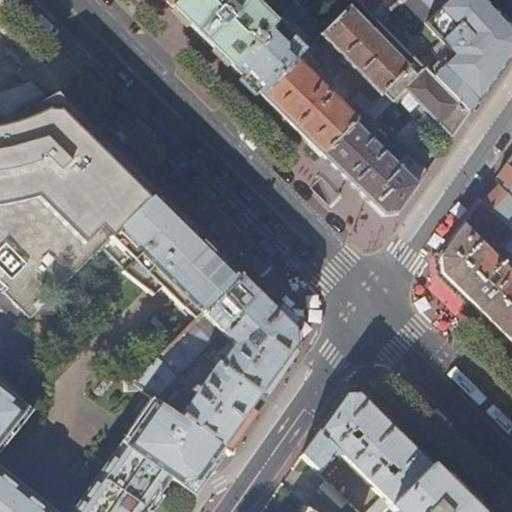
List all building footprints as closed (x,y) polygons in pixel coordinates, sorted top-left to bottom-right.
[(176,0),(169,8),(199,37),(231,69),(279,21),(294,6),(288,0),(176,0)] [(385,0),(378,6),(372,0),(354,0),(356,1),(377,23),(403,0),(385,0)] [(421,0),(435,14),(448,1),(447,0),(421,0)] [(467,114),(511,51),(511,36),(477,0),(449,0),(448,1),(435,14),(424,24),(456,59),(459,62),(437,84),(467,114)] [(320,36),(379,96),(407,69),(349,8),(320,36)] [(255,93),(259,96),(306,49),(301,44),(304,40),(292,27),(288,31),(279,21),(231,69),(241,78),(255,93)] [(295,132),(320,157),(352,124),(356,120),(309,74),(316,65),(309,58),(319,49),(313,43),(306,49),(259,96),(295,132)] [(434,81),(437,84),(459,62),(456,59),(434,81)] [(457,129),(467,114),(437,84),(434,81),(423,70),(416,77),(408,68),(407,69),(379,96),(372,104),(364,112),(373,120),(390,102),(391,103),(404,90),(439,126),(446,118),(457,129)] [(255,93),(241,78),(238,82),(246,89),(252,96),(255,93)] [(363,113),(364,112),(372,104),(360,92),(351,101),(363,113)] [(0,281),(6,288),(2,292),(31,320),(102,247),(154,194),(112,152),(55,96),(39,105),(11,117),(0,118),(0,281)] [(350,186),(381,217),(395,216),(426,172),(408,154),(396,166),(352,124),(320,157),(350,186)] [(511,168),(507,164),(496,180),(511,194),(511,168)] [(511,219),(499,206),(504,200),(490,188),(439,260),(441,275),(511,344),(511,273),(495,257),(504,247),(509,253),(506,256),(509,260),(511,257),(511,219)] [(102,247),(139,284),(175,249),(192,231),(167,207),(154,194),(102,247)] [(155,284),(193,322),(238,277),(230,269),(224,263),(192,231),(175,249),(139,284),(141,286),(148,287),(152,286),(155,284)] [(134,385),(151,398),(154,400),(216,336),(220,340),(223,337),(233,347),(219,366),(216,364),(202,384),(198,382),(190,393),(194,396),(194,397),(183,389),(178,396),(173,393),(165,404),(169,408),(168,410),(223,448),(261,392),(294,345),(291,329),(274,312),(266,305),(238,277),(193,322),(132,384),(134,385)] [(274,312),(291,329),(300,321),(281,303),(274,312)] [(32,412),(0,385),(0,511),(50,511),(50,508),(0,467),(0,443),(8,434),(13,437),(32,412)] [(390,507),(431,466),(393,427),(359,393),(346,394),(326,421),(301,456),(317,472),(319,471),(327,479),(351,503),(360,511),(383,511),(389,506),(390,507)] [(74,511),(146,511),(165,485),(163,484),(167,478),(190,494),(223,448),(168,410),(154,400),(151,398),(128,432),(132,435),(125,446),(122,444),(74,511)] [(477,511),(431,466),(390,507),(394,511),(477,511)] [(344,509),(351,503),(327,479),(320,486),(344,509)]
